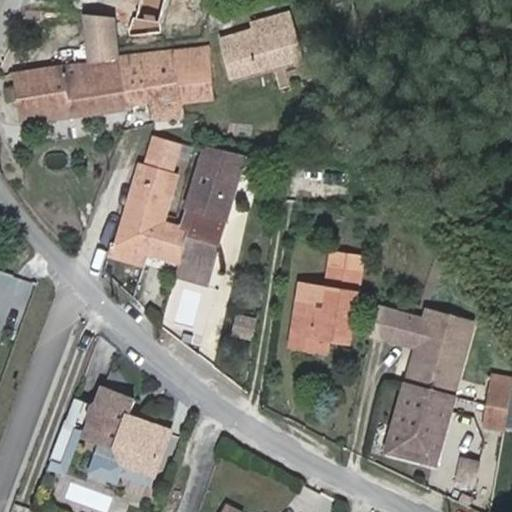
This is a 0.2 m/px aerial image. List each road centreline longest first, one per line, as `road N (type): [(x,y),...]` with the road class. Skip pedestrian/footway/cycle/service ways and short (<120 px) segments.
road 1 (residential): [(407,511),(219,404),(85,277)]
road 2 (residential): [(85,277),(68,290),(0,482)]
road 3 (residential): [(85,277),(0,171)]
